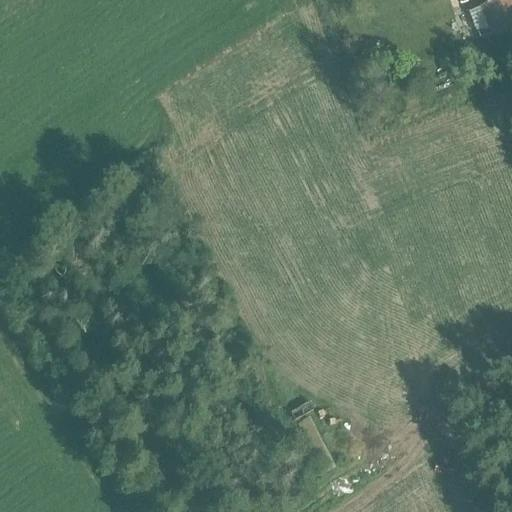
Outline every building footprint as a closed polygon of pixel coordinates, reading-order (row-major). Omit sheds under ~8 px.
[(511,0),(507,0),(470,15),(480,42),(486,40),(486,41),(511,30),(511,0)] [(85,259),(68,272),(78,285),(94,272),(85,259)] [(296,427),(322,477),(335,471),(309,420),(296,427)] [(349,431),(334,441),(348,460),(362,450),(349,431)] [(173,457),(173,447),(163,441),(152,448),(153,460),(164,464),(173,457)]
